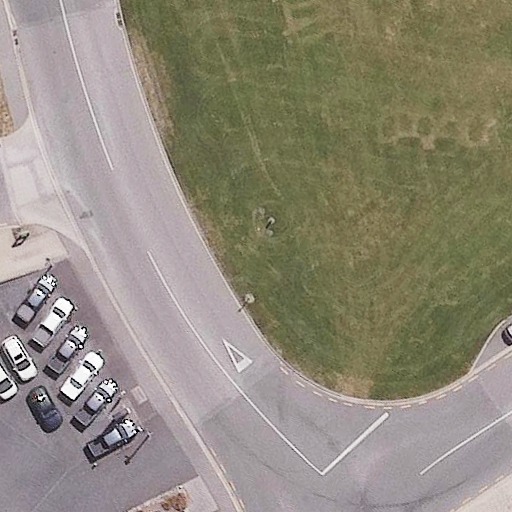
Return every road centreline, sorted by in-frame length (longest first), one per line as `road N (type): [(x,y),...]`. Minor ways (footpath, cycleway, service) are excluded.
road 1 (residential): [(56,0),(108,178),(169,301),(246,404),(354,511)]
road 2 (residential): [(511,407),(368,511)]
